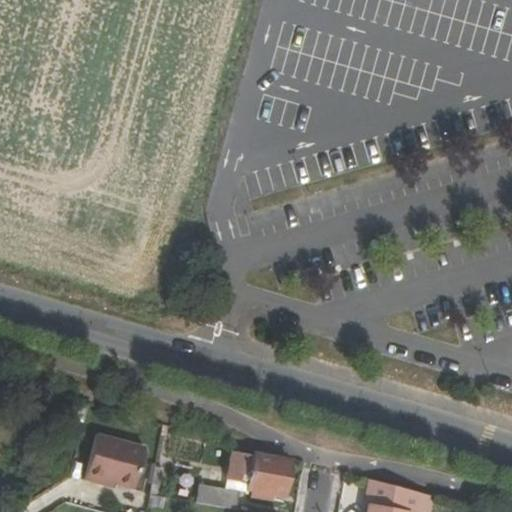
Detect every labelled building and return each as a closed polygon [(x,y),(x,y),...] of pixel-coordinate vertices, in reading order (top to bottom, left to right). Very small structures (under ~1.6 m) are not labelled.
[(98,478),(111,482),(130,486),(140,446),(94,433),(83,479),(97,483),(98,478)] [(251,458),(230,454),(225,483),(246,487),(245,492),(251,493),(250,499),(268,503),(269,497),(282,499),(285,481),(288,463),(253,452),(251,458)] [(108,487),(111,482),(98,478),(97,483),(108,487)] [(192,505),(233,511),(237,494),(195,486),(192,505)] [(431,511),(433,502),(367,488),(363,505),(368,506),(366,511),(431,511)]
